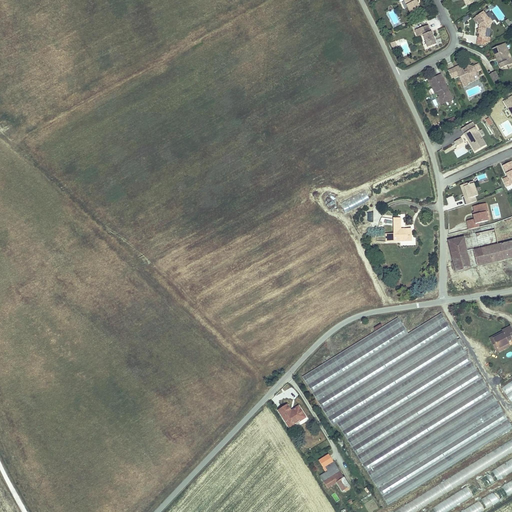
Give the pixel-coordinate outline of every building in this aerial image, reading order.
[(417,0),(404,0),(412,15),(422,10),(417,0)] [(483,11),(473,17),(475,22),(478,21),(479,23),(478,34),(479,34),(478,38),(484,39),(484,38),(488,38),(489,32),(491,30),(492,29),(493,27),(493,25),(493,23),(491,20),(490,19),(488,18),(483,11)] [(429,23),(421,26),(422,29),(418,31),(420,35),(422,34),(426,47),(438,43),(433,30),(432,30),(429,23)] [(422,29),(421,26),(414,28),(417,36),(420,35),(418,31),(422,29)] [(399,41),(404,55),(410,53),(405,39),(399,41)] [(493,50),(500,65),(507,62),(508,67),(511,65),(511,60),(509,60),(505,52),(507,49),(505,44),(493,50)] [(455,66),(465,88),(471,86),(469,82),(476,79),(474,74),(478,72),(477,71),(483,68),(480,62),(474,64),(467,67),(468,70),(465,71),(464,68),(462,64),(455,66)] [(494,82),(500,79),(495,71),(489,74),(494,82)] [(448,100),(438,73),(429,77),(433,88),(431,89),(431,92),(434,91),(436,96),(434,97),(437,104),(448,100)] [(454,117),(444,121),(446,126),(456,122),(454,117)] [(464,134),(475,127),(472,123),(462,129),(464,134)] [(486,146),(475,127),(464,134),(475,152),(486,146)] [(511,162),(503,166),(508,177),(503,180),(506,187),(511,184),(511,162)] [(478,196),(473,182),(464,185),(467,196),(464,197),(462,198),(465,206),(477,202),(475,197),(478,196)] [(346,213),(370,200),(365,190),(340,203),(346,213)] [(469,230),(479,227),(478,224),(488,221),(486,213),(488,212),(486,204),(473,207),(474,211),(476,219),(474,220),(467,222),(469,230)] [(395,234),(386,234),(386,242),(402,242),(411,242),(411,238),(411,236),(411,229),(402,229),(402,218),(397,218),(395,218),(395,234)] [(494,231),(448,242),(453,263),(450,264),(452,271),(455,270),(456,273),(502,261),(498,246),(494,231)] [(303,376),(334,425),(338,423),(461,348),(458,342),(439,313),(406,334),(395,317),(303,376)] [(492,338),(489,339),(492,344),(505,337),(504,335),(511,331),(507,321),(503,324),(501,322),(498,324),(498,325),(499,328),(490,333),(492,338)] [(485,332),(489,339),(492,338),(490,333),(499,328),(498,325),(485,332)] [(505,337),(492,344),(494,347),(507,340),(505,337)] [(461,348),(338,423),(390,503),(453,465),(511,428),(511,426),(482,378),(463,348),(462,349),(461,348)] [(511,402),(511,401),(511,379),(501,387),(511,402)] [(287,404),(278,410),(289,427),(304,417),(297,405),(291,410),(287,404)] [(511,440),(390,511),(412,511),(511,453),(511,440)] [(337,482),(333,477),(341,472),(335,462),(326,467),(329,472),(321,477),(328,488),(337,482)] [(341,472),(333,477),(337,482),(342,491),(344,490),(345,492),(348,489),(348,488),(350,486),(341,472)] [(336,503),(340,500),(335,492),(331,495),(336,503)]
